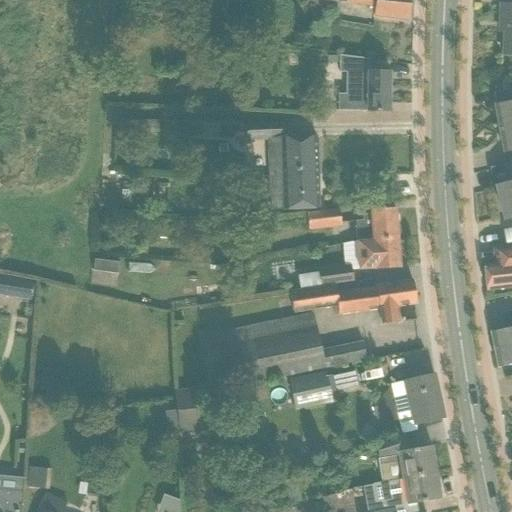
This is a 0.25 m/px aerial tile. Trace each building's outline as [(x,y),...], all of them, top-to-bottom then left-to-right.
[(322,0),(323,1),(345,3),(345,4),(374,7),(373,16),(388,18),(408,20),(409,0),(322,0)] [(131,4),(128,36),(147,38),(150,6),(131,4)] [(502,56),(511,56),(511,5),(500,5),(499,23),(504,23),(502,56)] [(338,99),(338,112),(389,112),(389,73),(368,72),(368,60),(356,60),(339,59),(338,77),(346,77),(345,96),(338,96),(338,99)] [(511,101),(494,105),(497,125),(511,122),(511,101)] [(511,122),(497,125),(502,152),(511,150),(511,122)] [(245,126),(246,141),(260,140),(260,125),(245,126)] [(267,139),(269,177),(317,175),(315,136),(267,139)] [(511,164),(505,166),(510,184),(495,187),(503,220),(511,218),(511,164)] [(317,175),(269,177),(270,211),(318,209),(317,175)] [(340,226),(339,223),(338,210),(306,214),(308,230),(340,226)] [(355,221),(356,245),(397,238),(395,210),(370,212),(370,214),(361,215),(362,221),(355,221)] [(263,218),(238,219),(238,229),(263,229),(263,218)] [(397,238),(356,245),(358,270),(399,267),(397,238)] [(496,265),(483,266),(485,291),(505,289),(511,288),(511,246),(494,249),(496,265)] [(94,260),(93,271),(117,274),(119,263),(94,260)] [(318,274),(320,286),(352,282),(349,265),(317,270),(318,274)] [(318,274),(298,277),(300,290),(303,289),(320,287),(320,286),(318,274)] [(0,278),(0,294),(30,300),(33,284),(0,278)] [(338,315),(379,309),(381,325),(415,320),(413,304),(415,304),(412,281),(376,287),(376,288),(335,293),(334,285),(320,287),(303,289),(300,290),(290,292),(293,314),(337,306),(338,315)] [(218,284),(208,285),(209,298),(219,296),(218,284)] [(203,337),(216,393),(365,361),(361,342),(322,350),(312,313),(203,337)] [(490,333),(497,368),(511,364),(511,328),(509,329),(490,333)] [(42,368),(40,389),(66,391),(68,371),(42,368)] [(287,380),(294,411),(332,403),(325,371),(287,380)] [(389,385),(400,434),(415,431),(414,425),(443,418),(433,375),(389,385)] [(178,431),(178,433),(214,429),(208,387),(174,391),(176,412),(178,431)] [(176,412),(165,413),(167,432),(178,431),(176,412)] [(375,444),(382,483),(402,479),(435,473),(431,447),(411,450),(405,451),(402,436),(375,444)] [(28,470),(27,488),(47,490),(49,472),(28,470)] [(359,511),(415,511),(414,504),(420,503),(440,500),(435,473),(402,479),(382,483),(386,509),(377,510),(377,508),(359,511)] [(22,478),(22,480),(21,491),(0,488),(0,511),(19,511),(23,479),(22,478)] [(86,483),(85,493),(101,495),(102,485),(86,483)] [(41,497),(35,511),(61,511),(65,503),(49,496),(42,494),(41,497)]
